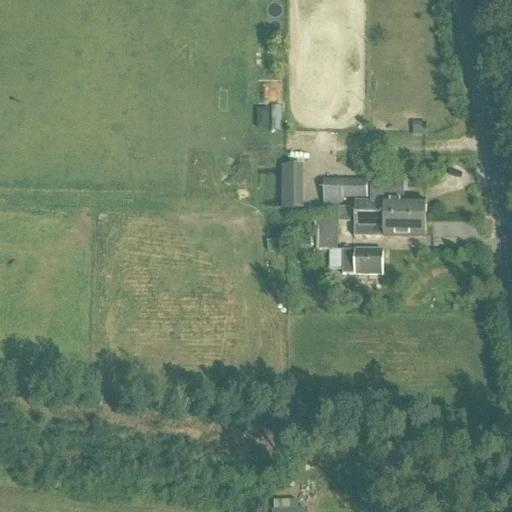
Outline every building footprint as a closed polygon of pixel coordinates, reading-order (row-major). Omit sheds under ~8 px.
[(314,205),(312,166),(290,167),(293,206),(314,205)] [(269,204),(282,204),(283,172),(269,172),(269,204)] [(368,201),(368,182),(324,181),(324,206),(343,206),(343,200),(368,201)] [(355,203),(355,232),(384,233),(384,240),(426,240),(426,202),(403,202),(404,188),(373,188),(372,203),(355,203)] [(316,253),(338,253),(338,220),(316,219),(316,253)] [(312,253),(312,238),(295,238),(295,253),(312,253)] [(383,277),(384,253),(355,252),(343,252),(342,277),(355,277),(383,277)]
